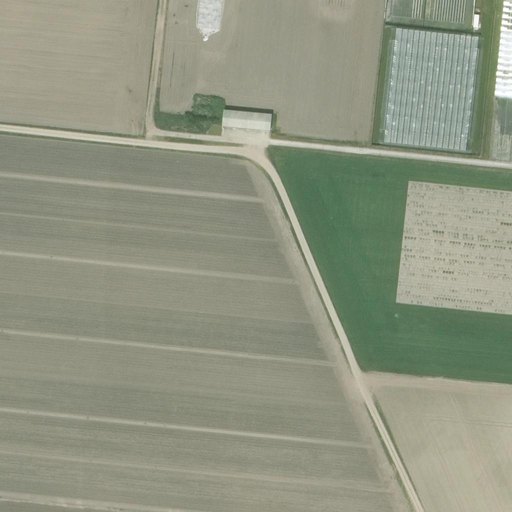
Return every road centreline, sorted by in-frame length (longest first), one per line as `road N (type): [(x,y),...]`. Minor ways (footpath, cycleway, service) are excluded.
road 1 (track): [(0,129),(239,154),(269,171),(416,511)]
road 2 (track): [(511,166),(260,140),(259,162)]
road 3 (track): [(162,0),(146,133),(260,140)]
